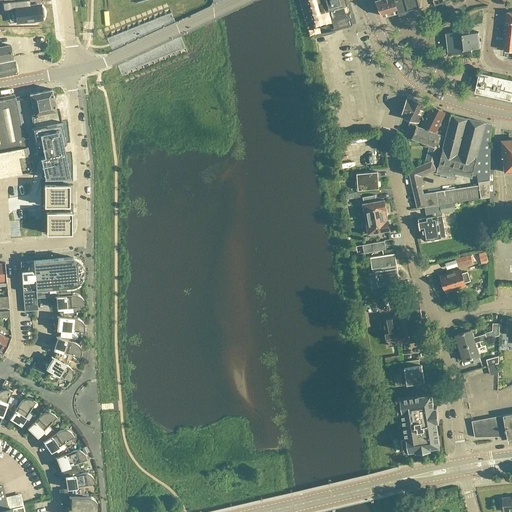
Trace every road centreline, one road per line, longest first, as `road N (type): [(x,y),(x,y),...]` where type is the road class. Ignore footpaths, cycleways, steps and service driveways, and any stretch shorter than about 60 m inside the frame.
road 1 (residential): [(437,323),(414,273),(387,136),(409,76)]
road 2 (residential): [(11,249),(82,239),(71,71)]
road 3 (secondary): [(267,511),(461,469)]
road 4 (unclassified): [(71,71),(241,0)]
road 5 (residential): [(461,469),(453,376),(437,323)]
